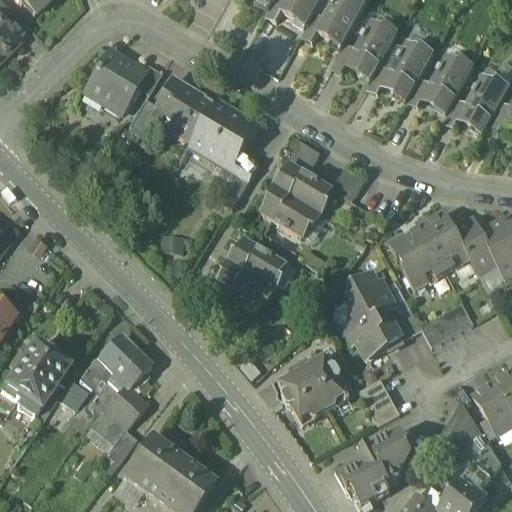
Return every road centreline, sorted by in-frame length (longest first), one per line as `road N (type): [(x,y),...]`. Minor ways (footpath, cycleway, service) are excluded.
road 1 (tertiary): [(314,511),(259,433),(0,160)]
road 2 (residential): [(300,117),(146,25),(120,21),(82,39),(0,127)]
road 3 (residential): [(511,196),(415,178),(300,117)]
road 4 (residential): [(300,117),(202,278)]
